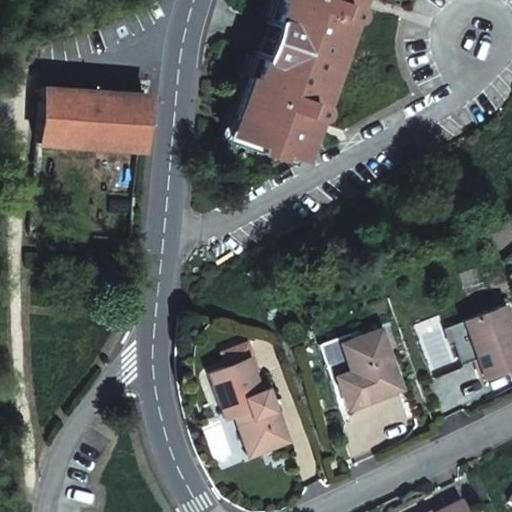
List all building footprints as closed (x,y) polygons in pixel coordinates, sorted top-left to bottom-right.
[(345,49),(340,47),(345,32),(340,30),(344,17),(350,19),(354,19),(356,18),(357,14),(358,10),(357,7),(355,4),(356,0),(267,0),(262,15),(267,17),(266,23),(269,24),(259,53),(255,51),(253,58),(247,56),(220,133),(256,146),(254,151),(276,158),(278,153),(301,161),(315,120),(319,119),(322,117),(323,114),(323,110),(322,107),(319,104),(315,101),(318,91),(324,93),(329,77),(335,78),(339,72),(344,59),(345,49)] [(138,149),(142,93),(37,86),(33,142),(138,149)] [(483,376),(511,365),(511,329),(502,305),(462,320),(483,376)] [(377,329),(350,339),(338,343),(351,378),(337,383),(346,407),(398,388),(377,329)] [(338,343),(350,339),(347,332),(317,343),(331,381),(335,380),(337,383),(351,378),(338,343)] [(217,354),(222,368),(245,360),(249,358),(244,344),(217,354)] [(268,410),(261,391),(256,392),(245,360),(222,368),(205,374),(222,420),(230,417),(235,415),(246,445),(264,438),(268,449),(285,442),(273,408),(268,410)] [(265,389),(261,391),(268,410),(273,408),(265,389)] [(235,415),(230,417),(245,457),(268,449),(264,438),(246,445),(235,415)] [(465,511),(460,501),(443,510),(438,511),(465,511)] [(438,511),(443,510),(440,503),(421,511),(438,511)]
